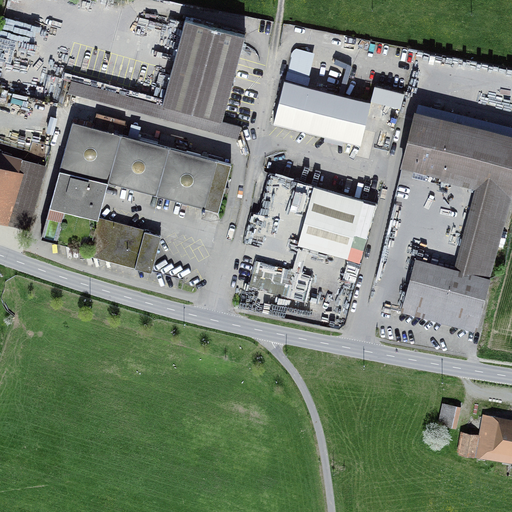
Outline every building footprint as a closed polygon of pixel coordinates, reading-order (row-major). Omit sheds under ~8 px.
[(54,40),(59,20),(9,7),(4,26),(54,40)] [(162,105),(221,121),(245,34),(185,18),(162,105)] [(308,85),(317,53),(295,47),(286,79),(308,85)] [(221,121),(162,105),(71,81),(68,92),(105,102),(237,138),(240,126),(221,121)] [(274,123),(360,144),(370,102),(285,81),(274,123)] [(404,93),(375,86),(371,100),(400,107),(404,93)] [(93,126),(73,121),(41,237),(90,250),(88,254),(151,271),(161,235),(148,232),(149,230),(145,229),(145,231),(98,218),(108,182),(218,211),(231,163),(122,134),(126,120),(96,112),(93,126)] [(511,137),(416,113),(402,166),(431,173),(429,179),(437,181),(439,175),(477,184),(510,193),(511,183),(511,137)] [(0,170),(0,217),(2,218),(8,198),(14,199),(21,177),(0,170)] [(510,193),(477,184),(453,269),(489,279),(491,269),(489,268),(510,193)] [(315,186),(299,244),(362,262),(378,203),(315,186)] [(416,259),(402,310),(475,330),(489,279),(453,269),(416,259)] [(256,260),(248,287),(333,310),(340,283),(256,260)] [(439,424),(452,426),(456,406),(444,404),(439,424)] [(505,447),(511,448),(511,426),(494,423),(495,417),(488,415),(480,457),(503,461),(505,447)] [(477,437),(462,434),(459,453),(474,456),(477,437)]
